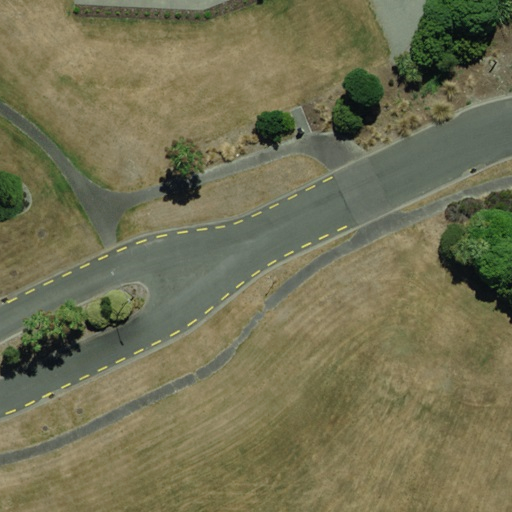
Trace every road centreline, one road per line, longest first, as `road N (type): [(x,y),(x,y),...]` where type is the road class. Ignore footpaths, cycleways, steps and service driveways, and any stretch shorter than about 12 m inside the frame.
road 1 (residential): [(187,265),(511,131)]
road 2 (residential): [(187,265),(149,327),(0,403)]
road 3 (residential): [(0,324),(113,266),(187,265)]
